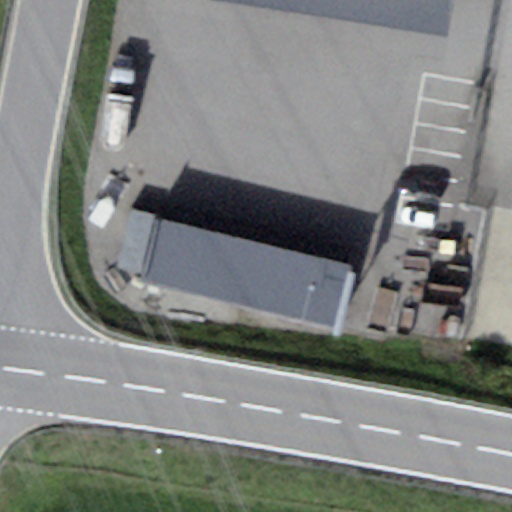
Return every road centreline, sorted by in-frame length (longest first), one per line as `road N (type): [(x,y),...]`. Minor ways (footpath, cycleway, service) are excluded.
road 1 (tertiary): [(511,455),(0,368)]
road 2 (unclassified): [(0,299),(55,0)]
